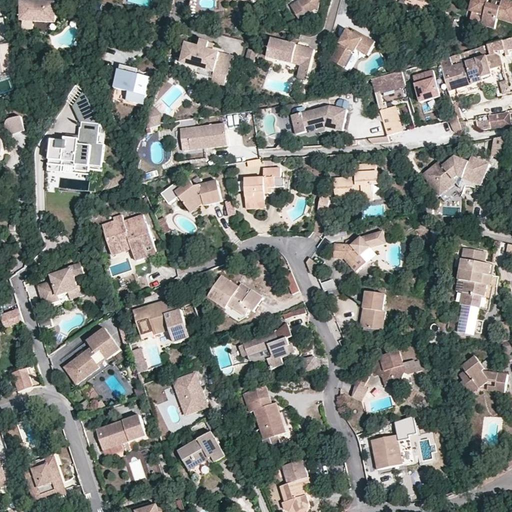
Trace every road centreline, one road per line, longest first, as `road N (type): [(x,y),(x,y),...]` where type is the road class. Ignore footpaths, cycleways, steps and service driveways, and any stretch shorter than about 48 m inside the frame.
road 1 (residential): [(362,509),(354,452),(332,408),(334,355),(290,249),(260,242),(184,273)]
road 2 (unknown): [(511,131),(236,159)]
road 3 (residential): [(511,478),(445,507),(362,509)]
road 4 (unknown): [(210,370),(266,511)]
road 5 (residential): [(54,403),(17,280)]
